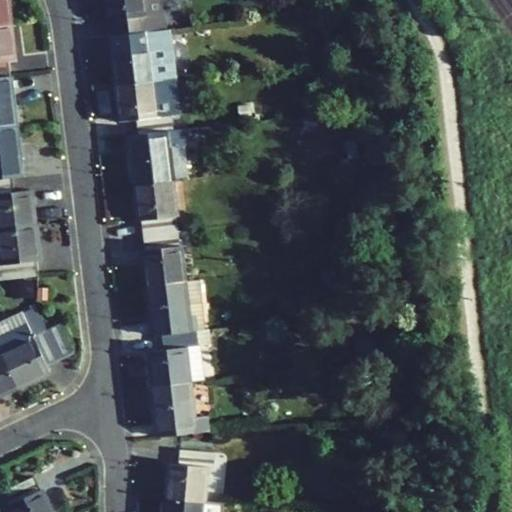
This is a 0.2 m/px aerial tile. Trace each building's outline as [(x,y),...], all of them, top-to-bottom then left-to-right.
[(0,0),(0,26),(10,25),(7,0),(0,0)] [(105,0),(111,36),(165,29),(164,14),(161,15),(159,0),(105,0)] [(0,77),(9,76),(7,61),(14,61),(10,25),(0,26),(0,77)] [(112,51),(116,86),(152,82),(175,79),(169,29),(165,29),(111,36),(112,51)] [(9,76),(0,77),(0,128),(15,126),(9,76)] [(179,114),(175,79),(152,82),(116,86),(120,122),(135,120),(137,134),(172,130),(170,115),(179,114)] [(0,179),(11,178),(21,177),(15,126),(0,128),(0,179)] [(129,135),(135,185),(172,181),(168,147),(183,146),(189,145),(187,128),(172,130),(137,134),(129,135)] [(172,181),(187,179),(183,146),(168,147),(172,181)] [(0,229),(34,226),(29,191),(12,193),(11,178),(0,179),(0,229)] [(177,231),(175,216),(176,216),(172,181),(135,185),(142,235),(177,231)] [(34,226),(0,229),(0,280),(37,276),(35,261),(38,261),(34,226)] [(184,281),(177,231),(142,235),(144,250),(143,251),(147,286),(184,281)] [(17,281),(18,294),(34,292),(32,279),(17,281)] [(196,330),(204,329),(198,279),(184,281),(188,316),(194,316),(196,330)] [(196,330),(194,316),(188,316),(184,281),(147,286),(151,321),(159,320),(161,335),(196,330)] [(37,288),(36,298),(46,299),(47,289),(37,288)] [(46,365),(59,359),(46,331),(37,313),(35,308),(21,315),(26,325),(0,337),(0,352),(1,354),(17,387),(49,372),(46,365)] [(20,313),(0,322),(0,337),(26,325),(21,315),(20,313)] [(59,359),(73,352),(60,325),(46,331),(59,359)] [(197,343),(210,341),(208,328),(204,329),(196,330),(197,343)] [(148,352),(152,387),(189,382),(184,347),(198,346),(197,343),(196,330),(161,335),(163,350),(148,352)] [(204,380),(200,345),(198,346),(184,347),(189,382),(204,380)] [(1,354),(0,354),(0,395),(17,387),(1,354)] [(152,387),(159,437),(200,432),(208,421),(207,416),(193,417),(189,382),(152,387)] [(200,432),(209,431),(208,421),(200,432)] [(166,499),(203,502),(206,467),(212,468),(213,453),(178,449),(177,464),(169,464),(166,499)] [(6,506),(8,511),(50,511),(33,477),(1,492),(7,506),(6,506)] [(165,511),(221,511),(223,504),(203,502),(166,499),(165,511)]
